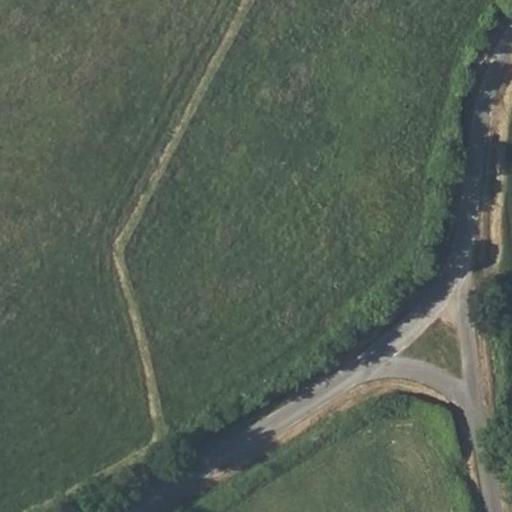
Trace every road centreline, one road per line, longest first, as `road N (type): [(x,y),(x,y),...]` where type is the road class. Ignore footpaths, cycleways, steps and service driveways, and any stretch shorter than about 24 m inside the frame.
road 1 (unclassified): [(123,511),(364,367),(416,323),(460,269)]
road 2 (unclassified): [(492,511),(460,269)]
road 3 (unclassified): [(460,269),(478,121),(511,38)]
